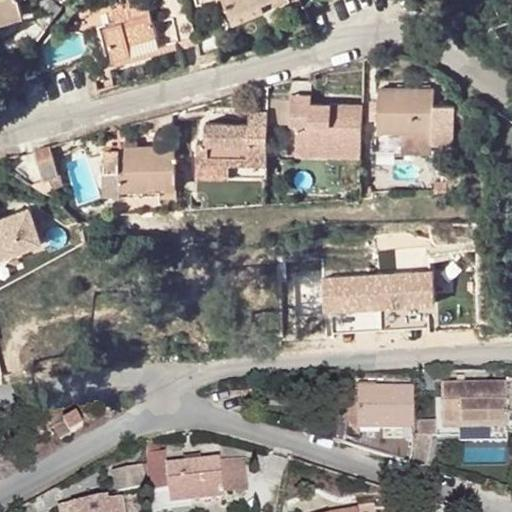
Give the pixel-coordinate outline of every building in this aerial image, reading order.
[(19,0),(0,0),(0,22),(25,16),(19,0)] [(160,46),(147,0),(138,0),(126,4),(126,6),(130,18),(115,22),(104,25),(115,65),(161,51),(160,46)] [(268,0),(224,0),(230,15),(262,3),(268,0)] [(265,10),(262,3),(230,15),(233,23),(265,10)] [(130,18),(126,6),(112,10),(115,22),(130,18)] [(196,37),(190,15),(172,18),(178,41),(180,46),(181,49),(198,44),(196,37)] [(470,27),(459,15),(445,28),(457,39),(457,40),(470,27)] [(221,58),(215,32),(196,37),(198,44),(203,63),(221,58)] [(180,46),(178,41),(160,46),(161,51),(180,46)] [(22,64),(4,54),(0,59),(0,68),(10,86),(22,64)] [(433,132),(434,89),(379,87),(378,101),(371,101),(371,118),(378,119),(378,131),(433,132)] [(311,94),(292,94),(291,109),(302,109),(302,104),(311,104),(311,102),(311,94)] [(363,103),(311,102),(311,104),(302,104),(302,109),(291,109),(291,123),(297,123),(297,142),(332,143),(362,144),(363,103)] [(250,123),(206,123),(205,142),(197,141),(197,176),(267,177),(268,110),(250,109),(250,123)] [(433,136),(378,135),(377,152),(433,153),(433,136)] [(332,143),(297,142),(291,142),(290,143),(289,143),(288,144),(287,146),(287,154),(332,156),(332,143)] [(362,144),(332,143),(332,156),(362,157),(362,144)] [(59,174),(51,145),(26,152),(28,159),(37,157),(43,179),(48,177),(59,174)] [(174,145),(119,147),(120,150),(105,150),(105,169),(103,170),(104,193),(115,192),(114,195),(121,194),(121,188),(177,186),(175,154),(174,145)] [(192,161),(192,154),(175,154),(176,162),(192,161)] [(62,184),(59,174),(48,177),(54,187),(62,184)] [(448,192),(447,182),(435,183),(435,193),(448,192)] [(28,203),(0,214),(0,256),(43,239),(28,203)] [(318,274),(320,309),(434,304),(433,269),(318,274)] [(506,381),(441,383),(442,426),(460,426),(507,425),(506,381)] [(413,386),(358,386),(358,387),(345,388),(345,408),(345,428),(358,428),(383,428),(413,428),(413,386)] [(53,426),(60,438),(82,426),(75,414),(53,426)] [(436,422),(416,423),(417,436),(415,436),(412,465),(428,468),(432,437),(437,437),(436,422)] [(507,425),(460,426),(461,442),(474,441),(507,440),(507,425)] [(412,440),(413,428),(383,428),(383,439),(412,440)] [(160,451),(160,438),(157,439),(146,442),(147,451),(160,451)] [(166,464),(165,451),(160,451),(147,451),(146,466),(166,464)] [(166,464),(146,466),(147,494),(168,491),(170,504),(223,499),(219,459),(166,464)] [(135,487),(133,474),(114,477),(117,490),(135,487)] [(107,501),(106,497),(65,505),(66,511),(122,511),(120,499),(107,501)]
